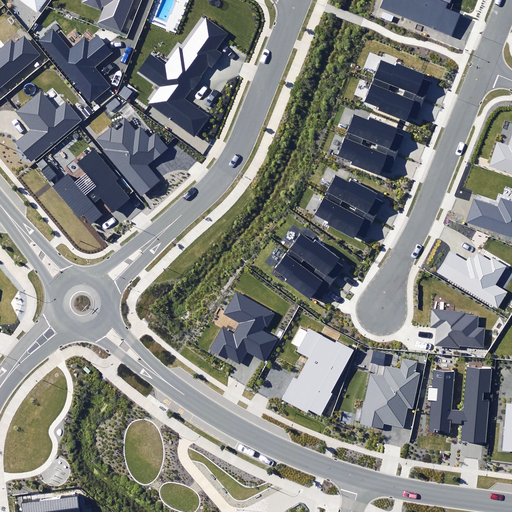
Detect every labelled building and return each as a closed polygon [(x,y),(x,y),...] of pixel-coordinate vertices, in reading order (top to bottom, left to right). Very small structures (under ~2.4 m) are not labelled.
[(18,0),(37,13),(46,0),(18,0)] [(83,0),(83,2),(100,9),(101,5),(105,7),(99,22),(121,31),(133,0),(83,0)] [(383,0),(380,8),(460,40),(472,19),(447,8),(450,0),(383,0)] [(179,47),(172,57),(200,77),(208,66),(212,68),(223,53),(217,49),(228,34),(206,18),(183,50),(179,47)] [(69,50),(52,29),(37,41),(90,105),(112,87),(95,67),(113,53),(98,35),(89,42),(85,37),(69,50)] [(0,86),(39,55),(24,38),(15,45),(11,40),(0,48),(0,86)] [(200,77),(172,57),(166,66),(151,55),(139,72),(160,87),(148,104),(194,136),(209,116),(185,99),(192,89),(193,90),(202,78),(200,77)] [(375,75),(372,81),(423,100),(431,81),(422,78),(424,73),(396,62),(395,66),(381,60),(375,75)] [(423,100),(372,81),(371,84),(365,100),(380,106),(378,109),(407,120),(409,115),(416,118),(423,100)] [(56,109),(40,90),(15,111),(31,130),(16,142),(31,160),(80,120),(65,102),(56,109)] [(348,131),(346,135),(397,156),(404,136),(396,133),(398,128),(370,117),(368,121),(354,115),(348,131)] [(136,129),(125,116),(97,139),(105,149),(103,151),(141,196),(159,181),(146,166),(167,148),(154,133),(149,138),(140,126),(136,129)] [(397,156),(346,135),(345,137),(338,155),(353,161),(352,164),(380,175),(382,170),(390,173),(397,156)] [(489,163),(488,167),(511,174),(511,136),(509,145),(499,142),(497,141),(489,163)] [(82,215),(90,224),(102,214),(93,204),(101,197),(113,212),(130,198),(115,181),(118,178),(94,150),(78,163),(98,186),(88,194),(68,172),(51,187),(78,218),(82,215)] [(42,172),(50,182),(58,175),(44,158),(37,164),(43,171),(42,172)] [(328,224),(353,238),(356,233),(365,237),(384,202),(377,198),(379,194),(351,179),(349,182),(336,175),(326,194),(324,197),(315,214),(329,222),(328,224)] [(474,200),(466,222),(511,237),(511,201),(503,199),(499,209),(474,200)] [(285,281),(309,298),(312,294),(320,300),(344,267),(338,263),(340,259),(320,244),(315,240),(313,243),(300,234),(288,251),(287,252),(286,253),(273,269),(286,279),(285,281)] [(449,251),(436,273),(447,279),(494,308),(496,309),(498,307),(506,293),(494,286),(506,266),(492,258),(491,261),(478,253),(474,259),(470,257),(467,262),(449,251)] [(221,328),(209,350),(227,360),(228,357),(239,364),(246,351),(265,361),(277,339),(262,331),(264,327),(267,328),(276,314),(235,291),(233,295),(225,310),(223,313),(239,323),(234,333),(222,326),(221,328)] [(437,327),(435,347),(459,349),(459,346),(482,348),(484,328),(477,327),(478,316),(465,315),(465,313),(432,310),(431,323),(431,327),(437,327)] [(294,378),(282,400),(307,413),(309,410),(320,416),(321,414),(332,395),(330,394),(353,350),(336,341),(335,343),(308,329),(296,351),(308,358),(296,379),(294,378)] [(370,375),(360,425),(384,430),(385,425),(405,428),(409,409),(413,409),(420,373),(415,372),(417,362),(404,360),(402,370),(386,367),(384,378),(370,375)] [(454,372),(434,370),(428,432),(450,434),(451,424),(461,424),(460,442),(486,444),(489,402),(483,401),(483,392),(489,393),(491,369),(469,367),(465,411),(451,410),(454,372)] [(511,403),(506,403),(503,450),(511,450),(511,403)] [(178,511),(193,500),(140,438),(123,453),(172,511),(178,511)] [(80,511),(78,496),(22,503),(22,511),(80,511)]
